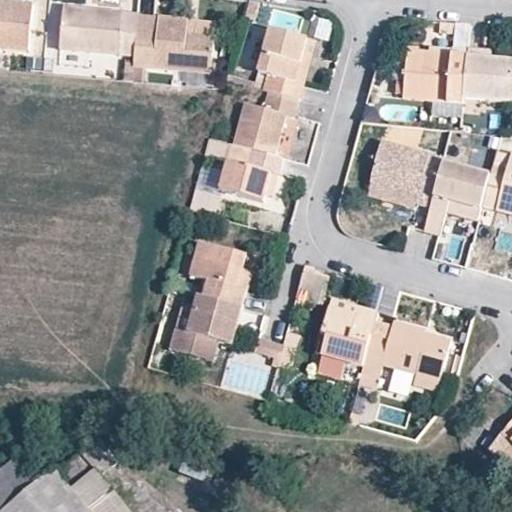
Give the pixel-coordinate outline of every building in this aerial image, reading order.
[(0,51),(29,54),(33,7),(0,3),(0,51)] [(60,50),(134,57),(137,30),(139,15),(93,10),(93,16),(83,15),(84,9),(64,7),(60,50)] [(211,73),(215,36),(186,33),(187,19),(139,15),(137,30),(134,57),(134,66),(132,81),(143,82),(145,67),(211,73)] [(322,37),(324,22),(321,21),(321,19),(315,18),(311,35),(322,37)] [(215,36),(216,22),(187,19),(186,33),(215,36)] [(263,93),(270,95),(299,103),(300,103),(305,85),(296,83),(307,41),(271,31),(259,72),(269,75),(263,93)] [(316,44),(307,41),(296,83),(305,85),(316,44)] [(467,52),(468,51),(453,50),(452,56),(409,51),(404,100),(463,106),(463,100),(467,52)] [(511,103),(511,64),(491,63),(484,62),(484,53),(467,52),(463,100),(511,103)] [(484,62),(491,63),(492,53),(484,53),(484,62)] [(259,72),(253,91),(263,93),(269,75),(259,72)] [(246,106),(234,147),(254,152),(275,158),(281,141),(287,118),(292,120),(294,120),(299,103),(270,95),(265,111),(246,106)] [(286,142),(292,120),(287,118),(281,141),(286,142)] [(366,144),(370,127),(362,125),(358,142),(366,144)] [(416,204),(431,208),(443,164),(444,161),(383,144),(371,185),(418,198),(416,204)] [(275,158),(254,152),(249,169),(229,163),(221,192),(263,204),(265,196),(270,176),(278,178),(283,160),(275,158)] [(498,154),(491,177),(483,207),(511,214),(511,157),(511,158),(498,154)] [(457,217),(479,223),(483,207),(491,177),(443,164),(431,208),(424,233),(440,237),(446,214),(448,207),(459,211),(457,217)] [(270,176),(265,196),(273,199),(278,178),(270,176)] [(418,198),(371,185),(368,198),(414,211),(416,204),(418,198)] [(446,214),(457,217),(459,211),(448,207),(446,214)] [(203,300),(242,310),(251,279),(241,276),(243,270),(246,257),(200,244),(190,278),(204,281),(209,283),(203,300)] [(241,276),(251,279),(253,274),(243,270),(241,276)] [(328,282),(304,276),(297,300),(322,306),(328,282)] [(193,286),(191,296),(199,299),(203,300),(209,283),(204,281),(201,289),(193,286)] [(232,346),(242,310),(203,300),(199,299),(189,333),(177,329),(171,352),(212,363),(217,342),(232,346)] [(359,316),(361,308),(332,299),(330,309),(359,316)] [(373,336),(380,312),(361,308),(359,316),(330,309),(322,337),(327,338),(322,357),(318,375),(342,381),(347,364),(364,368),(373,336)] [(390,341),(373,336),(364,368),(359,385),(377,390),(379,381),(384,366),(404,372),(417,375),(440,382),(452,342),(425,334),(425,332),(395,324),(390,341)] [(317,356),(322,357),(327,338),(322,337),(317,356)] [(273,367),(279,368),(285,347),(259,340),(257,349),(276,356),(273,367)] [(285,347),(279,368),(290,372),(296,350),(285,347)] [(384,366),(379,381),(401,387),(404,372),(384,366)] [(438,392),(440,382),(417,375),(414,385),(438,392)] [(352,412),(349,424),(356,426),(360,415),(352,412)] [(511,445),(511,423),(501,438),(511,445)] [(0,511),(128,511),(100,476),(117,463),(99,441),(97,444),(90,436),(79,445),(85,453),(59,474),(56,472),(34,489),(14,463),(0,474),(0,511)]
